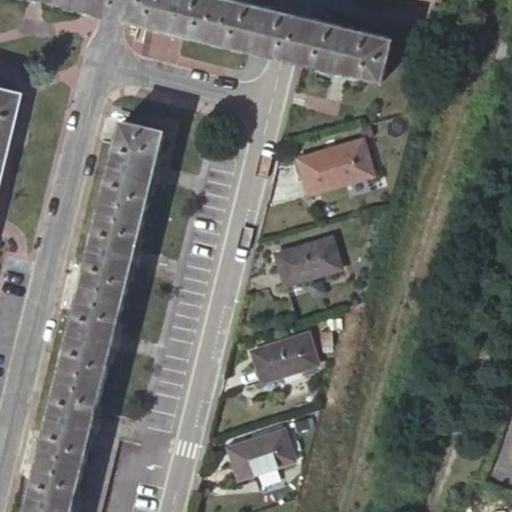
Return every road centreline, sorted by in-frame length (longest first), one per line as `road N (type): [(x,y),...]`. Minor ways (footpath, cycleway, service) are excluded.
road 1 (residential): [(271,106),(165,511)]
road 2 (residential): [(96,57),(0,441)]
road 3 (residential): [(96,57),(271,106)]
